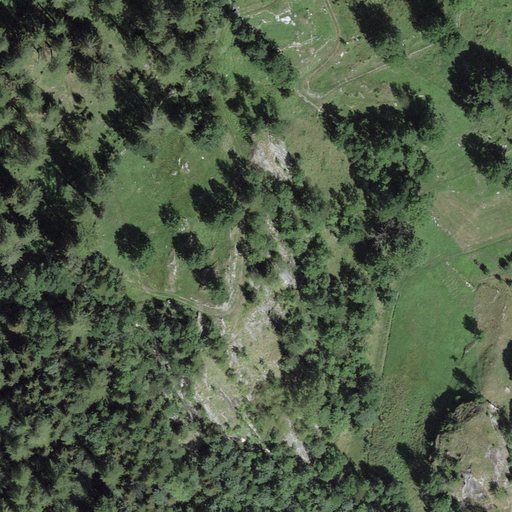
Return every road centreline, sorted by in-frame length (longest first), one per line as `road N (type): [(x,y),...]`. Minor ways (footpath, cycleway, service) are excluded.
road 1 (track): [(270,0),(226,21),(212,79),(240,159),(231,309),(213,313),(148,286),(129,245)]
road 2 (track): [(448,0),(434,41),(320,94),(308,92),(306,80),(337,43),(324,0)]
road 3 (track): [(129,245),(121,210),(68,115),(49,0)]
road 4 (track): [(511,233),(411,273),(390,358)]
